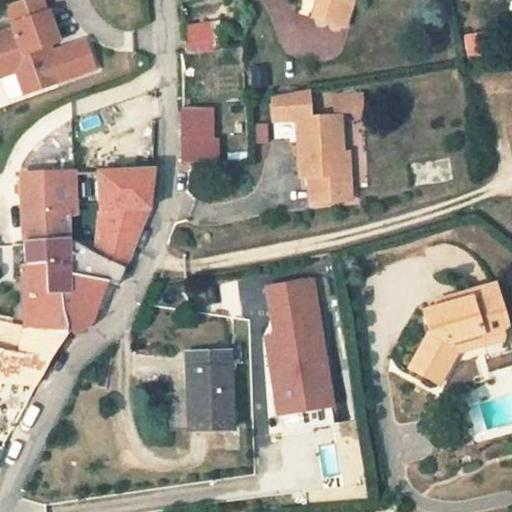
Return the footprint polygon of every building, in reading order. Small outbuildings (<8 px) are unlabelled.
[(292,0),(290,11),(319,18),(324,0),(292,0)] [(0,81),(4,92),(38,79),(28,52),(25,44),(30,42),(39,38),(28,9),(0,18),(0,81)] [(211,24),(185,27),(188,51),(214,48),(211,24)] [(466,57),(483,55),(479,31),(462,34),(466,57)] [(250,64),(248,85),(267,87),(269,65),(250,64)] [(338,90),(316,88),(314,102),(336,105),(338,90)] [(510,158),(511,159),(511,99),(502,117),(481,121),(487,162),(510,158)] [(214,107),(184,109),(185,162),(215,160),(214,107)] [(274,165),(283,166),(312,168),(314,143),(315,111),(277,108),(274,165)] [(250,110),(234,110),(234,130),(250,128),(250,110)] [(314,143),(312,168),(322,169),(323,144),(314,143)] [(322,169),(312,168),(283,166),(281,191),(321,194),(322,169)] [(101,214),(96,251),(126,266),(150,213),(152,171),(102,173),(102,214),(101,214)] [(72,243),(93,249),(95,214),(78,214),(79,173),(23,172),(22,244),(72,243)] [(22,244),(22,268),(73,266),(72,243),(22,244)] [(74,276),(73,266),(22,268),(24,331),(20,353),(0,348),(0,384),(34,389),(70,332),(82,338),(110,283),(74,276)] [(313,280),(267,286),(274,335),(264,336),(275,412),(331,404),(313,280)] [(511,331),(499,283),(471,291),(472,298),(426,311),(432,330),(408,372),(439,389),(461,353),(511,339),(511,331)] [(190,431),(236,429),(234,354),(188,355),(190,431)]
